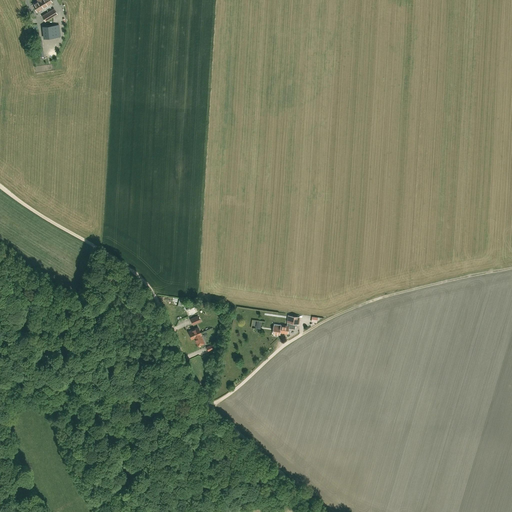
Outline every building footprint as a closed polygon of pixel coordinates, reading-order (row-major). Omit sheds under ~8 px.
[(37,0),(38,1),(33,4),(37,11),(41,9),(43,11),(51,6),(50,3),(52,2),(50,0),(37,0)] [(46,13),(49,18),(57,14),(54,8),(46,13)] [(47,38),(60,37),(58,25),(42,27),(43,35),(47,38)] [(41,40),(35,41),(37,57),(43,56),(41,40)] [(287,333),(288,328),(294,329),(295,323),(299,324),(300,317),(288,315),(286,326),(280,325),(281,325),(274,324),(272,333),(279,334),(280,332),(287,333)] [(200,321),(197,316),(190,319),(192,324),(200,321)] [(201,335),(197,327),(188,332),(191,339),(194,338),(197,346),(203,343),(200,335),(201,335)]
